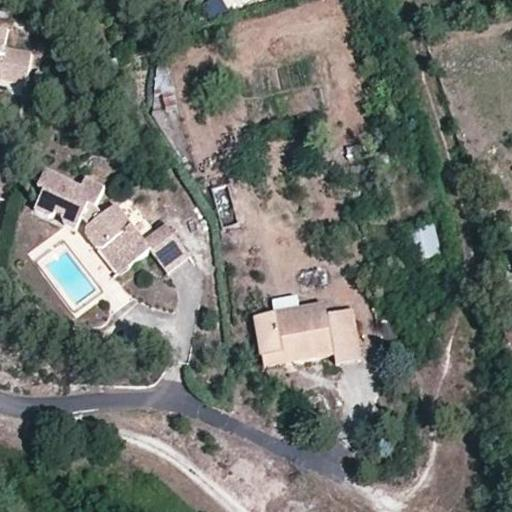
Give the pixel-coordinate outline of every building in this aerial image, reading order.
[(30,56),(2,51),(6,31),(0,29),(0,82),(25,87),(30,56)] [(157,57),(152,98),(173,92),(162,55),(157,57)] [(86,240),(95,251),(104,254),(111,248),(129,271),(150,254),(168,275),(190,256),(164,225),(144,241),(116,205),(102,215),(96,208),(106,189),(86,177),(79,188),(45,171),(36,188),(43,191),(32,211),(49,220),(55,219),(56,217),(61,219),(60,221),(62,227),(74,234),(79,223),(86,227),(90,233),(86,236),(86,240)] [(442,257),(435,228),(405,235),(413,264),(442,257)] [(118,280),(129,271),(111,248),(104,254),(95,251),(118,280)] [(271,309),(272,318),(299,313),(297,304),(271,309)] [(329,309),(299,313),(272,318),(254,322),(261,361),(297,355),(299,366),(335,359),(337,368),(361,364),(353,313),(329,317),(329,309)] [(263,372),(299,366),(297,355),(261,361),(263,372)]
